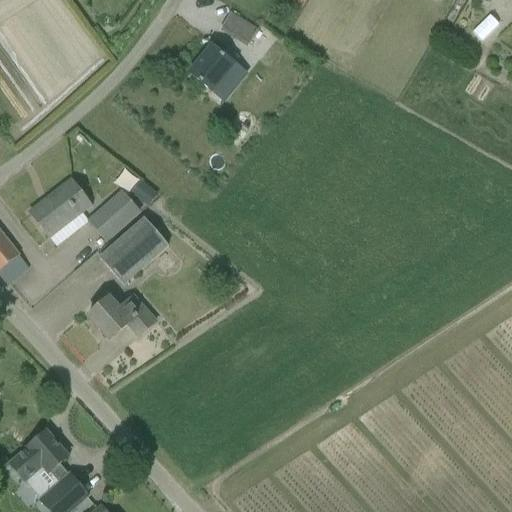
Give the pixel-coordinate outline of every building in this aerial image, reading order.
[(258,32),(247,26),(230,16),(221,30),(238,41),(249,47),(258,32)] [(238,60),(226,50),(221,55),(211,47),(188,75),(212,95),(236,66),(235,65),(238,60)] [(91,208),(71,182),(29,215),(49,240),(91,208)] [(157,196),(141,183),(131,195),(147,208),(157,196)] [(88,224),(105,244),(139,214),(122,195),(88,224)] [(123,287),(168,247),(144,221),(99,261),(123,287)] [(30,270),(0,233),(0,279),(7,288),(30,270)] [(127,327),(138,339),(157,323),(137,300),(122,312),(110,298),(88,318),(109,343),(127,327)] [(67,459),(45,434),(26,452),(16,462),(10,468),(24,485),(42,469),(48,476),(50,475),(58,484),(38,501),(47,511),(72,511),(88,498),(70,477),(69,478),(59,466),(67,459)]
